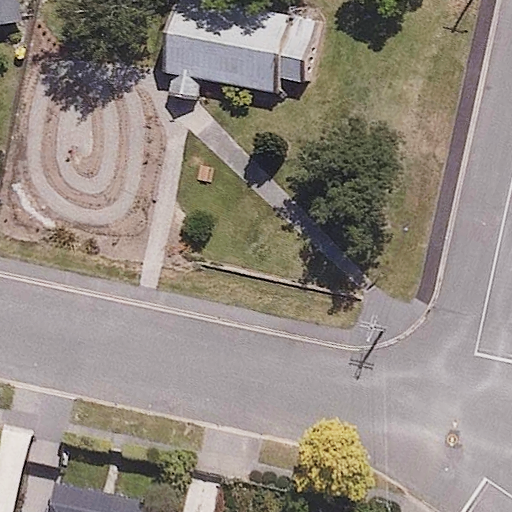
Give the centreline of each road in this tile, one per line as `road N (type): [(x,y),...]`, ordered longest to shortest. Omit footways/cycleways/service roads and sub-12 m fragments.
road 1 (residential): [(477,417),(0,324)]
road 2 (residential): [(511,184),(475,354),(477,417)]
